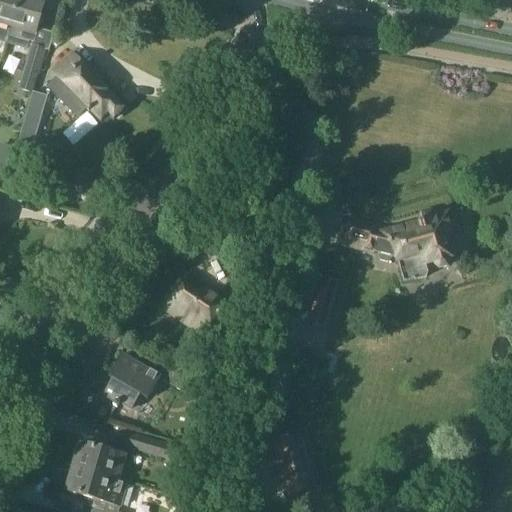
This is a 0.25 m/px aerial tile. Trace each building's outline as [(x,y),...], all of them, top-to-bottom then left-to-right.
[(0,0),(0,23),(10,27),(17,0),(0,0)] [(17,0),(10,27),(22,31),(20,39),(32,43),(44,3),(40,2),(38,0),(17,0)] [(47,51),(31,46),(18,90),(33,94),(38,75),(39,76),(47,51)] [(54,72),(59,77),(48,87),(77,117),(88,107),(101,120),(108,114),(113,119),(124,109),(98,82),(103,76),(95,68),(90,73),(72,55),(54,72)] [(9,171),(0,168),(0,187),(3,188),(9,171)] [(75,188),(88,205),(95,184),(75,188)] [(451,260),(445,238),(457,235),(458,235),(458,234),(459,234),(460,233),(461,232),(461,231),(462,230),(462,229),(462,228),(462,227),(462,226),(461,225),(461,224),(460,223),(459,222),(458,222),(456,222),(455,221),(453,222),(451,213),(437,217),(436,212),(422,215),(423,221),(421,221),(421,224),(391,232),(348,220),(341,245),(380,255),(381,261),(390,263),(393,258),(398,259),(404,282),(414,280),(414,281),(427,278),(429,274),(427,266),(435,264),(436,266),(440,270),(448,268),(450,263),(449,261),(451,260)] [(227,267),(251,249),(242,237),(218,255),(227,267)] [(309,325),(325,329),(338,283),(322,278),(309,325)] [(235,310),(224,302),(204,289),(200,295),(183,283),(173,298),(174,299),(166,311),(202,335),(214,318),(217,320),(216,322),(224,327),(235,310)] [(159,378),(122,356),(109,378),(112,380),(102,397),(113,404),(111,407),(116,410),(119,404),(130,410),(139,396),(146,400),(159,378)] [(198,404),(206,390),(170,368),(162,381),(198,404)] [(122,455),(83,443),(75,468),(116,480),(120,466),(129,469),(134,450),(176,463),(180,450),(128,435),(122,455)] [(272,444),(286,496),(315,488),(301,436),(272,444)] [(75,468),(67,494),(106,505),(103,511),(117,511),(121,498),(122,499),(127,484),(116,480),(75,468)] [(168,494),(174,496),(176,489),(170,488),(168,494)]
